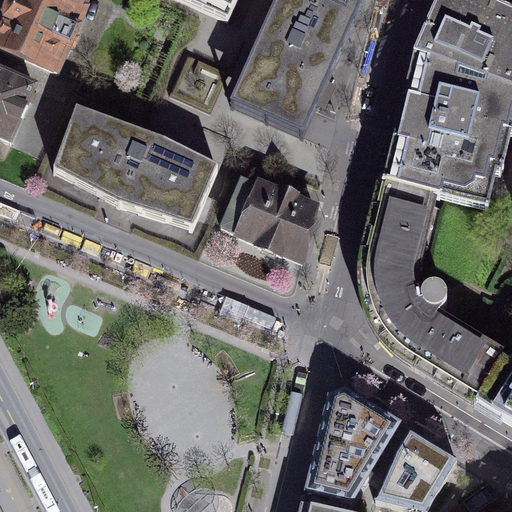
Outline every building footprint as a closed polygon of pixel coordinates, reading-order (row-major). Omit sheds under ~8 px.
[(66,0),(21,0),(0,45),(0,51),(58,78),(78,35),(66,30),(78,5),(66,0)] [(189,0),(236,20),(244,0),(189,0)] [(281,0),(231,113),(301,144),(365,0),(281,0)] [(511,11),(485,0),(442,0),(414,59),(398,132),(386,187),(429,199),(488,214),(495,182),(500,183),(510,143),(511,143),(511,11)] [(34,91),(0,76),(0,141),(11,146),(34,91)] [(55,179),(117,213),(191,238),(218,172),(149,140),(140,137),(81,117),(55,179)] [(318,213),(239,183),(225,231),(273,256),(301,264),(318,213)] [(429,199),(386,187),(383,190),(363,268),(364,288),(367,310),(373,326),(380,336),(392,355),(474,406),(501,364),(436,324),(441,318),(445,310),(446,303),(444,296),(438,293),(431,292),(422,295),(414,298),(411,288),(427,210),(429,199)] [(511,365),(509,368),(501,364),(474,406),(511,428),(511,365)] [(334,396),(309,491),(350,504),(398,430),(363,406),(334,396)] [(400,511),(427,511),(455,465),(412,439),(396,462),(377,506),(400,511)]
